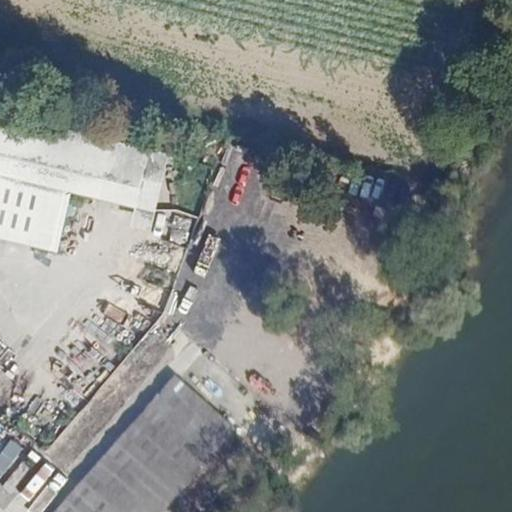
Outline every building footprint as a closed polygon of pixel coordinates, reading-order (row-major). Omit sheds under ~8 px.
[(159,183),(172,131),(0,90),(0,144),(12,147),(91,167),(159,183)] [(188,134),(172,131),(159,183),(176,187),(188,134)] [(12,147),(0,144),(0,170),(5,172),(12,147)] [(0,204),(78,223),(91,167),(12,147),(5,172),(0,190),(0,204)] [(133,225),(149,228),(153,212),(136,208),(133,225)] [(148,300),(118,274),(84,314),(128,356),(154,331),(144,320),(148,300)] [(141,395),(211,460),(260,404),(190,340),(141,395)] [(45,430),(101,368),(96,364),(90,370),(76,357),(26,412),(45,430)] [(69,477),(108,511),(164,511),(211,460),(141,395),(69,477)] [(38,507),(52,480),(38,473),(25,501),(38,507)] [(108,511),(69,477),(37,511),(108,511)]
